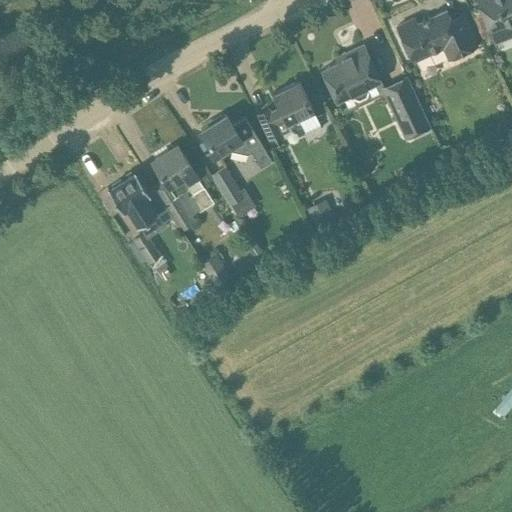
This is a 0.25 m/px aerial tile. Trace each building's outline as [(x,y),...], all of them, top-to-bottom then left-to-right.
[(511,19),(511,0),(477,0),(489,29),(511,19)] [(449,57),(477,44),(471,32),(463,13),(450,19),(446,9),(417,23),(415,18),(397,26),(405,44),(413,60),(444,46),(449,57)] [(379,79),(363,44),(336,56),(339,61),(322,69),(336,99),(379,79)] [(429,124),(406,76),(382,87),(405,135),(429,124)] [(268,108),(257,113),(270,140),(281,135),(276,124),(285,119),(287,124),(299,118),(304,130),(319,124),(299,80),(272,93),(279,107),(270,112),(268,108)] [(232,124),(226,114),(201,129),(216,154),(229,147),(231,150),(247,154),(251,152),(260,167),(271,160),(244,117),(232,124)] [(177,144),(152,159),(175,196),(172,198),(165,202),(164,202),(172,215),(175,219),(178,224),(181,228),(193,221),(177,196),(189,188),(193,194),(189,196),(199,211),(214,201),(204,186),(209,183),(199,166),(193,170),(177,144)] [(244,196),(225,166),(211,175),(230,205),(233,203),(235,206),(244,200),(243,197),(244,196)] [(109,186),(107,187),(122,210),(126,207),(128,210),(137,224),(157,212),(163,221),(172,215),(164,202),(155,189),(154,187),(148,190),(134,169),(133,170),(134,170),(133,171),(109,186)] [(335,219),(324,198),(306,207),(316,228),(335,219)] [(168,265),(145,231),(132,239),(133,240),(128,243),(139,261),(145,257),(155,273),(168,265)] [(230,276),(216,253),(203,262),(217,284),(230,276)]
